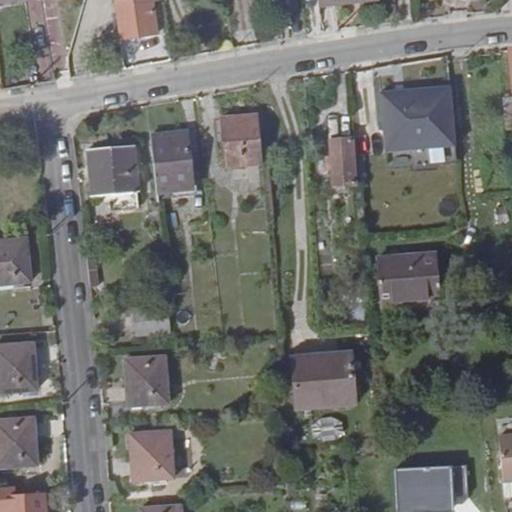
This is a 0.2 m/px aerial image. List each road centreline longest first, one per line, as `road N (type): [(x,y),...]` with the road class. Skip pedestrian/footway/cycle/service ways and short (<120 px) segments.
road 1 (residential): [(39,103),(511,27)]
road 2 (residential): [(83,511),(59,220),(39,103)]
